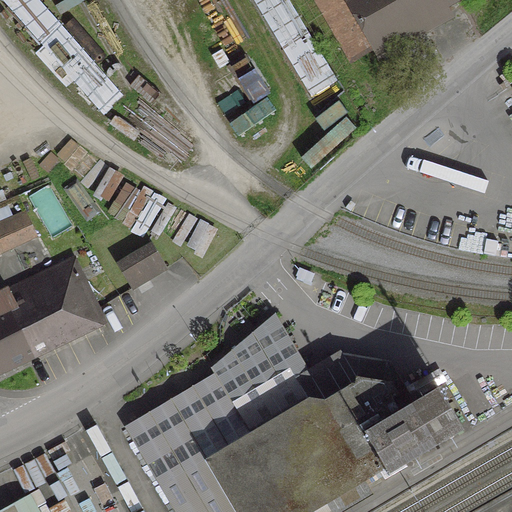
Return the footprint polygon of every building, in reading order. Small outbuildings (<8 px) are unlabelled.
[(314,0),(350,62),(374,49),(370,42),(444,0),(314,0)] [(22,196),(27,205),(49,193),(44,184),(22,196)] [(0,250),(33,236),(23,216),(0,225),(0,250)] [(114,263),(128,287),(130,290),(131,289),(130,286),(161,267),(163,270),(165,269),(149,243),(114,263)] [(0,292),(0,367),(29,353),(99,319),(70,258),(49,269),(49,270),(1,294),(0,292)] [(128,432),(175,511),(308,511),(384,467),(387,472),(460,428),(436,387),(411,402),(404,389),(396,394),(389,382),(353,376),(352,383),(349,383),(322,400),(306,398),(274,345),(128,432)] [(39,501),(33,491),(0,508),(0,511),(36,511),(33,505),(39,501)]
